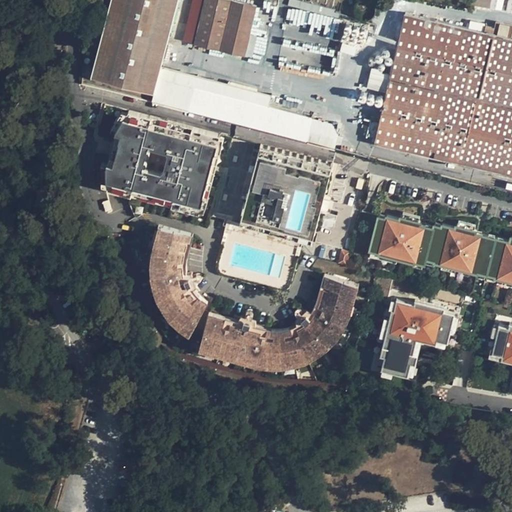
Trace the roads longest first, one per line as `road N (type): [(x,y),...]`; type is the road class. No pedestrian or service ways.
road 1 (residential): [(93,351),(121,369),(252,412),(296,498),(312,511)]
road 2 (residential): [(94,0),(40,191)]
road 3 (residential): [(40,191),(34,267),(58,326),(93,351)]
road 4 (residential): [(93,351),(59,271),(40,191)]
